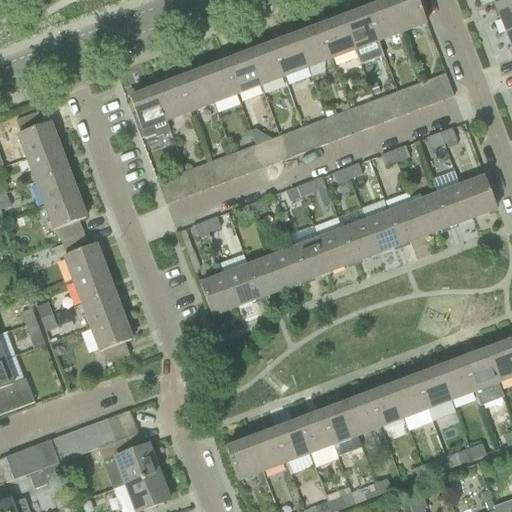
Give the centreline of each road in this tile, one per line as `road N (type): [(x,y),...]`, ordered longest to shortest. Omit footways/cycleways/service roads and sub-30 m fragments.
road 1 (residential): [(64,53),(175,356),(186,440),(212,511)]
road 2 (residential): [(511,181),(440,0)]
road 3 (residential): [(64,53),(184,8)]
road 4 (residential): [(117,396),(0,441)]
